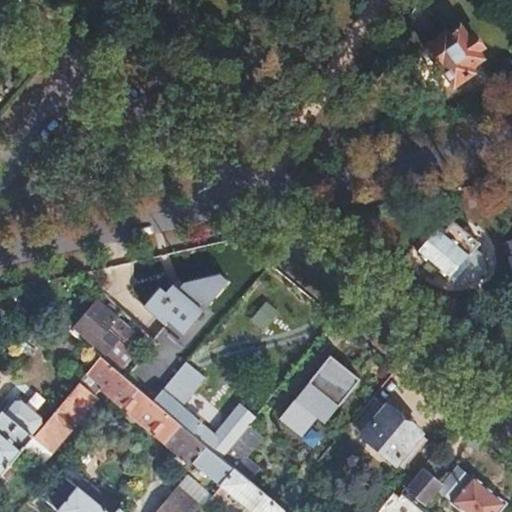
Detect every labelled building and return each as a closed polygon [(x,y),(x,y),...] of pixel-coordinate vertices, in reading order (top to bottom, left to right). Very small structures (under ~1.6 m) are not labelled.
[(68,0),(105,30),(130,0),(68,0)] [(445,35),(427,49),(441,69),(442,68),(455,86),(472,74),(468,68),(481,59),(476,52),(481,48),(481,46),(478,42),(476,41),(471,45),(462,31),(449,41),(445,35)] [(506,195),(494,199),(500,219),(510,216),(506,206),(509,205),(506,195)] [(436,228),(417,252),(447,278),(468,255),(469,256),(478,244),(453,221),(443,233),(436,228)] [(186,335),(228,284),(219,276),(182,287),(177,293),(171,289),(165,296),(159,292),(144,309),(166,327),(171,321),(176,325),(175,326),(186,335)] [(100,304),(78,330),(106,354),(117,340),(124,346),(135,334),(100,304)] [(326,356),(276,418),(297,435),(312,417),(321,425),(357,380),(326,356)] [(100,360),(87,375),(223,487),(235,472),(221,460),(154,404),(135,388),(125,380),(100,360)] [(161,397),(154,404),(221,460),(249,425),(254,418),(241,406),(214,438),(181,410),(205,383),(186,366),(180,373),(161,397)] [(33,438),(21,452),(38,466),(94,399),(78,385),(33,438)] [(371,400),(350,427),(361,435),(358,438),(388,462),(390,459),(396,464),(418,438),(411,433),(414,430),(384,406),(382,409),(371,400)] [(2,411),(0,412),(0,477),(21,452),(33,438),(2,411)] [(249,425),(221,460),(235,472),(282,510),(295,495),(319,465),(300,451),(276,480),(244,454),(261,434),(249,425)] [(425,470),(408,490),(424,504),(441,484),(425,470)] [(463,470),(445,492),(453,498),(449,503),(459,511),(507,511),(509,509),(463,470)] [(223,487),(204,510),(205,511),(219,511),(221,510),(215,504),(226,490),(252,511),(284,511),(282,510),(235,472),(223,487)] [(59,474),(42,495),(59,508),(57,510),(59,511),(120,511),(84,481),(77,488),(59,474)] [(178,489),(158,511),(202,511),(204,510),(178,489)] [(295,495),(282,510),(284,511),(296,511),(304,502),(295,495)]
